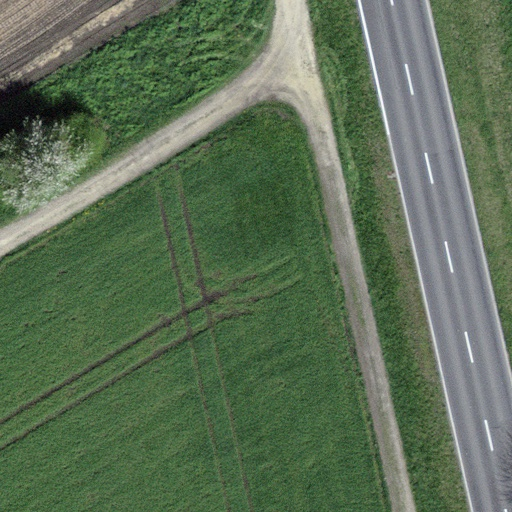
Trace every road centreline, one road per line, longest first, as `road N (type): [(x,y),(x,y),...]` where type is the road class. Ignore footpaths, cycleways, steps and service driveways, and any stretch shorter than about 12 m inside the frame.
road 1 (track): [(390,511),(271,0)]
road 2 (secondary): [(500,511),(387,0)]
road 3 (track): [(286,68),(0,237)]
